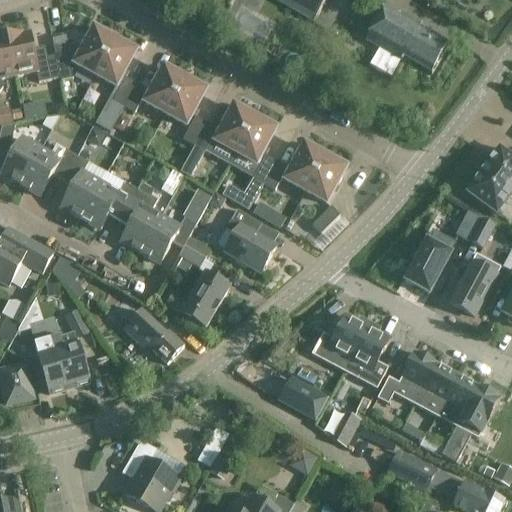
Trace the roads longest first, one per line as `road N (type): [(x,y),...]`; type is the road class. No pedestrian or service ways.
road 1 (residential): [(418,174),(114,0)]
road 2 (unclassified): [(59,437),(122,419),(207,369),(328,268)]
road 3 (residential): [(328,268),(511,370)]
road 4 (residential): [(145,289),(0,212)]
road 5 (unclassified): [(418,174),(511,51)]
road 6 (unclassified): [(328,268),(418,174)]
